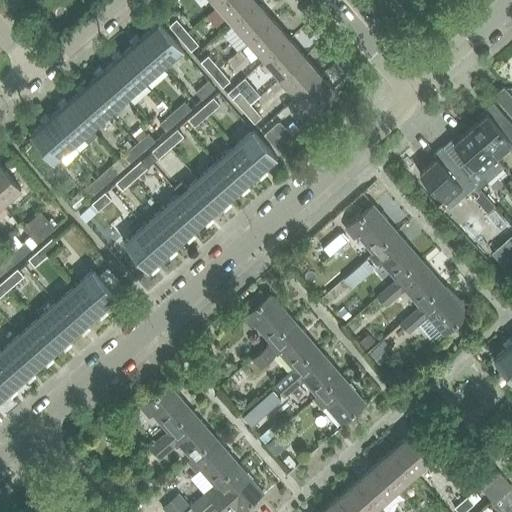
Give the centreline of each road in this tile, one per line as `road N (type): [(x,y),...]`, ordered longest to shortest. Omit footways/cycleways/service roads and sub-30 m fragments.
road 1 (residential): [(24,431),(412,96)]
road 2 (residential): [(412,96),(439,61),(511,0)]
road 3 (residential): [(412,96),(330,0)]
